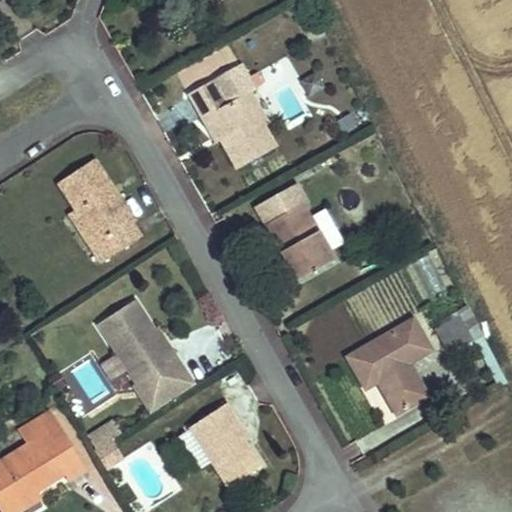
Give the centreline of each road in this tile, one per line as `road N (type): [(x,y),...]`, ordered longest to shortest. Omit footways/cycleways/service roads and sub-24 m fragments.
road 1 (residential): [(335,508),(333,478),(107,94)]
road 2 (residential): [(107,94),(76,43),(55,42),(0,75)]
road 3 (residential): [(0,157),(107,94)]
